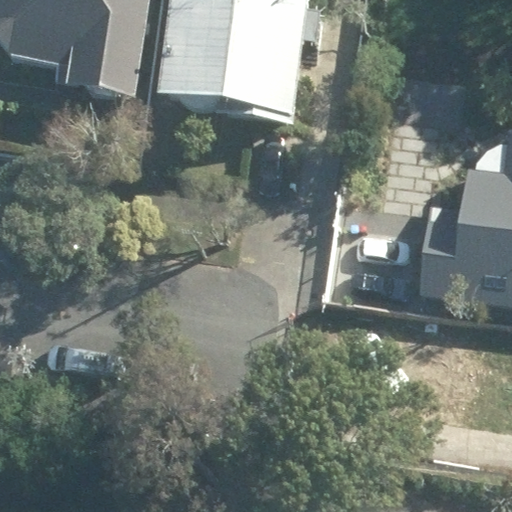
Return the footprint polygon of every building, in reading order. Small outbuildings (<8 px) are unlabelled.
[(125,0),(0,0),(0,15),(43,24),(55,56),(119,58),(125,0)] [(285,0),(141,0),(133,59),(278,93),(285,0)] [(511,277),(511,98),(465,93),(396,190),(391,269),(511,277)] [(511,438),(455,430),(449,475),(511,484),(511,438)] [(487,511),(489,502),(321,477),(315,511),(487,511)]
